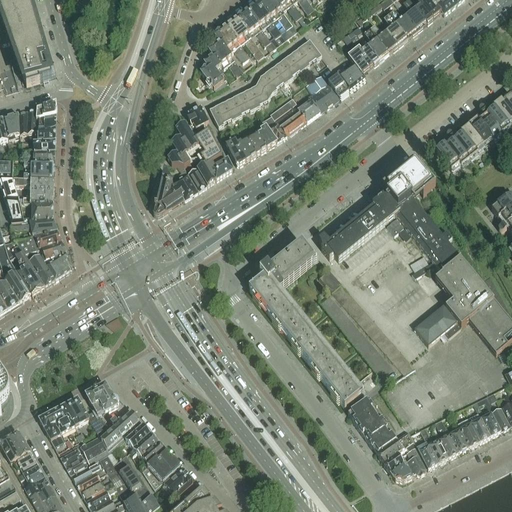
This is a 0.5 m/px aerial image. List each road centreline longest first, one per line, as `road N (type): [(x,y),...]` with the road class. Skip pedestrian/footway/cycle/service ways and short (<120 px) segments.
road 1 (secondary): [(336,511),(229,374),(165,270)]
road 2 (residential): [(340,76),(309,34),(242,87),(211,104),(187,105),(179,97),(206,20)]
road 3 (residential): [(394,511),(232,301),(233,277)]
road 4 (secondary): [(139,286),(152,314),(304,511)]
road 5 (secondary): [(165,270),(370,123)]
road 6 (secondary): [(365,117),(156,253)]
road 7 (residential): [(391,151),(233,277)]
road 8 (residential): [(65,95),(65,213),(87,293)]
road 9 (tertiary): [(21,414),(19,378),(29,354),(139,286)]
road 10 (secondary): [(511,0),(365,117)]
road 11 (secondary): [(370,123),(511,12)]
road 12 (residential): [(229,511),(116,382)]
road 13 (secondary): [(116,106),(100,146),(100,192),(131,267)]
road 14 (residential): [(511,57),(391,151)]
road 15 (secondary): [(156,253),(126,185),(129,128)]
road 16 (residential): [(398,511),(511,453)]
